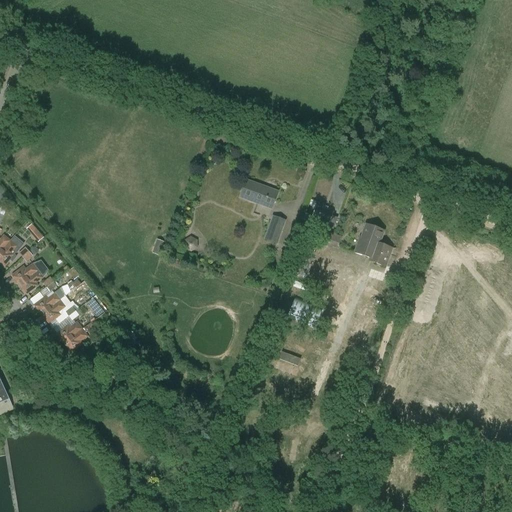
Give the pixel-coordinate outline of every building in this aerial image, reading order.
[(272,209),(278,194),(247,182),(241,197),(272,209)] [(327,228),(333,230),(338,219),(332,216),(333,212),(327,210),(328,208),(323,206),(322,208),(317,206),(311,222),(327,228)] [(311,216),(305,214),(303,220),(309,222),(311,216)] [(277,246),(286,221),(272,216),(264,240),(277,246)] [(386,268),(391,252),(388,251),(389,247),(380,244),(385,232),(365,224),(361,237),(360,237),(354,253),(374,261),(373,263),(386,268)] [(338,248),(342,238),(325,231),(321,241),(338,248)] [(0,254),(11,241),(4,236),(0,240),(0,254)] [(15,237),(11,241),(0,254),(0,263),(5,267),(24,245),(15,237)] [(162,255),(167,242),(159,239),(154,253),(162,255)] [(19,254),(23,258),(29,252),(26,248),(19,254)] [(33,256),(29,252),(23,258),(26,262),(33,256)] [(36,284),(43,279),(32,264),(26,270),(24,267),(12,276),(26,296),(38,287),(36,284)] [(43,284),(46,288),(53,283),(50,278),(43,284)] [(445,286),(433,282),(430,290),(443,294),(445,286)] [(57,288),(53,283),(46,288),(50,293),(57,288)] [(372,284),(370,289),(385,295),(387,290),(372,284)] [(60,301),(65,297),(61,291),(55,294),(48,299),(46,296),(34,305),(41,315),(60,301)] [(323,309),(295,297),(286,318),(315,330),(323,309)] [(96,299),(88,304),(98,317),(105,312),(96,299)] [(66,308),(60,301),(41,315),(49,325),(60,316),(58,313),(66,308)] [(72,307),(65,312),(72,321),(79,316),(72,307)] [(458,313),(463,316),(467,310),(461,307),(458,313)] [(464,316),(476,322),(479,316),(467,310),(464,316)] [(459,319),(455,331),(467,335),(472,323),(459,319)] [(56,335),(64,344),(83,330),(77,323),(73,326),(71,323),(56,335)] [(487,337),(489,333),(474,329),(470,340),(491,346),(494,339),(487,337)] [(88,337),(83,330),(64,344),(71,354),(86,342),(84,339),(88,337)] [(484,359),(486,353),(481,351),(483,347),(471,343),(467,353),(484,359)] [(0,413),(12,408),(0,380),(0,413)] [(405,460),(404,490),(422,490),(423,460),(405,460)]
